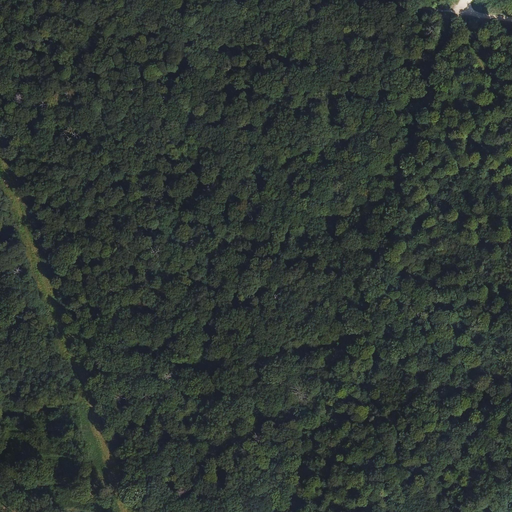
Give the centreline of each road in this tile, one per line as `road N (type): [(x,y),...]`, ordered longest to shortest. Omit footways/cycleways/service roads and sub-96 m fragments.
road 1 (track): [(288,511),(458,9)]
road 2 (track): [(130,511),(0,146)]
road 3 (track): [(458,9),(511,122)]
